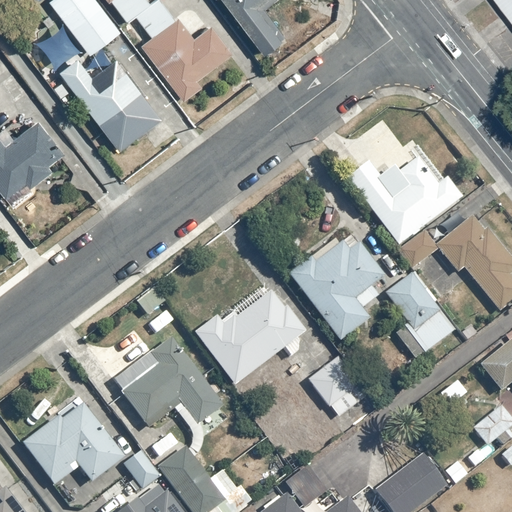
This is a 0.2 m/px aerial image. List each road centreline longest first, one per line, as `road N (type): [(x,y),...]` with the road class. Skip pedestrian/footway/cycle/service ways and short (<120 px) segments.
road 1 (residential): [(417,18),(0,340)]
road 2 (tertiary): [(417,18),(511,136)]
